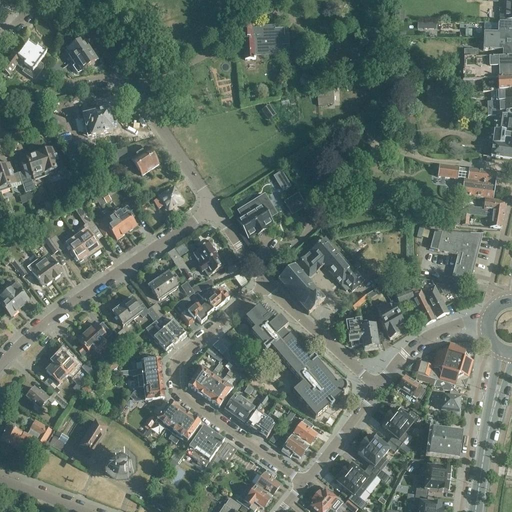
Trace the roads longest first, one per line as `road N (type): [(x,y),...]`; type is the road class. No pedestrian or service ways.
road 1 (residential): [(303,482),(172,384),(178,358),(267,282)]
road 2 (residential): [(0,356),(209,204)]
road 3 (residential): [(209,204),(119,76)]
road 4 (residential): [(377,388),(267,282)]
road 5 (tertiary): [(377,388),(431,333),(486,323)]
road 6 (residential): [(119,76),(0,102)]
